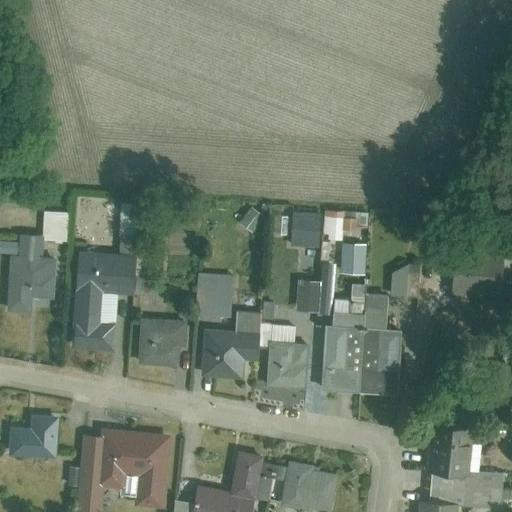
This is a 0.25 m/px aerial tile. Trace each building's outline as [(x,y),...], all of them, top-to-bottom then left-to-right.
[(9,234),(5,307),(33,308),(34,294),(62,296),(67,213),(44,212),(43,236),(9,234)] [(344,217),(324,217),(324,238),(344,238),(344,217)] [(435,231),(434,251),(451,252),(452,232),(435,231)] [(453,253),(451,294),(506,298),(508,256),(453,253)] [(81,256),(76,346),(115,348),(117,293),(132,293),(134,259),(81,256)] [(200,277),(198,316),(232,317),(233,278),(200,277)] [(366,284),(353,284),(352,308),(365,309),(366,284)] [(366,314),(335,313),(335,324),(323,323),(321,389),(400,392),(402,326),(389,326),(390,294),(367,293),(366,314)] [(300,295),(299,312),(314,313),(315,296),(300,295)] [(238,312),(238,331),(214,330),(212,375),(263,377),(265,341),(296,342),(297,325),(265,324),(265,313),(238,312)] [(142,320),(141,361),(185,362),(186,320),(142,320)] [(271,343),(270,385),(306,386),(308,344),(271,343)] [(14,425),(13,457),(41,458),(58,459),(60,415),(33,414),(33,426),(14,425)] [(469,428),(432,425),(427,474),(458,477),(456,500),(425,497),(423,511),(461,511),(463,504),(504,508),(508,473),(465,468),(469,428)] [(78,511),(108,511),(110,489),(126,490),(127,480),(142,481),(140,506),(168,508),(173,435),(145,433),(144,441),(131,440),(131,438),(83,435),(78,511)] [(193,511),(252,511),(262,455),(240,451),(234,487),(198,482),(193,511)] [(286,461),(280,505),(326,511),(334,511),(341,470),(286,461)] [(177,502),(175,511),(191,511),(192,504),(177,502)]
